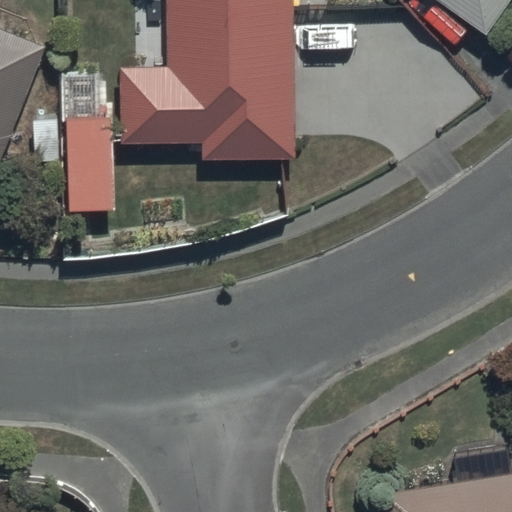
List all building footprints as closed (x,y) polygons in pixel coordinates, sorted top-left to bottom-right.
[(204,156),(296,155),(294,0),(168,0),(169,64),(122,65),(122,139),(204,138),(204,156)] [(443,0),(487,31),(509,0),(443,0)] [(0,175),(49,50),(0,30),(0,175)] [(72,121),(72,202),(106,202),(106,121),(72,121)] [(511,511),(511,456),(510,444),(452,452),(456,480),(387,490),(389,511),(511,511)]
